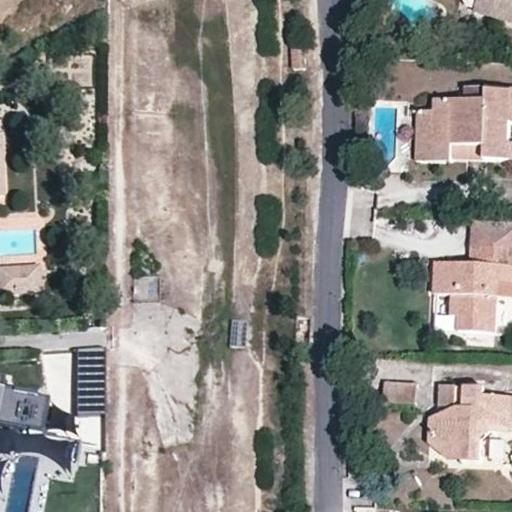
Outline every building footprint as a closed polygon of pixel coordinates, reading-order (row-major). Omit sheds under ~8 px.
[(480,0),(476,14),(496,19),(501,2),(493,0),(480,0)] [(511,0),(493,0),(501,2),(496,19),(511,23),(511,0)] [(436,102),(437,114),(436,148),(487,149),(487,162),(511,161),(511,144),(511,145),(511,125),(511,90),(490,91),(490,103),(436,102)] [(454,161),(487,162),(487,149),(436,148),(437,114),(418,113),(417,164),(454,164),(454,161)] [(487,248),(511,249),(511,224),(475,223),(473,266),(473,274),(486,275),(487,248)] [(473,266),(437,264),(436,296),(454,297),(453,319),(460,319),(460,333),(498,335),(501,284),(511,284),(511,249),(487,248),(486,275),(473,274),(473,266)] [(39,269),(0,270),(0,297),(41,296),(39,269)] [(106,418),(106,351),(78,352),(78,418),(106,418)] [(0,425),(31,432),(30,435),(43,438),(50,402),(38,400),(39,397),(15,392),(15,395),(3,392),(5,381),(0,380),(0,425)] [(418,385),(386,383),(385,404),(417,405),(418,385)] [(448,420),(435,420),(435,444),(443,452),(465,452),(464,463),(482,464),(484,442),(498,431),(511,430),(511,399),(486,397),(486,390),(457,388),(456,407),(458,408),(457,421),(448,420)] [(458,408),(448,420),(457,421),(458,408)] [(454,463),(464,463),(465,452),(443,452),(454,463)]
